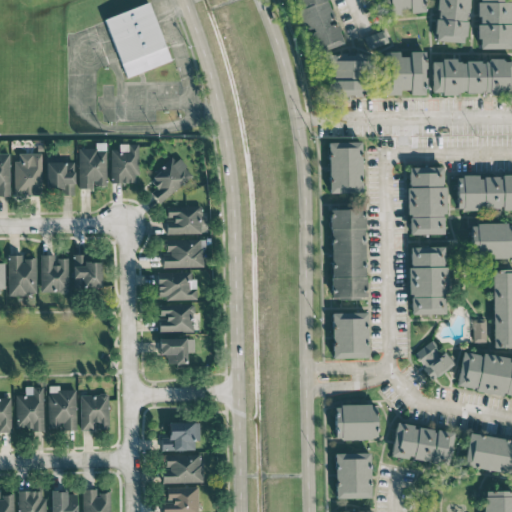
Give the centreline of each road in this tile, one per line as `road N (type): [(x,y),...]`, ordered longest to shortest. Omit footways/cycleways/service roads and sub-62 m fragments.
road 1 (secondary): [(185,0),(209,70),(232,186),(240,511)]
road 2 (secondary): [(308,511),(306,190),(284,60),(261,0)]
road 3 (residential): [(125,224),(130,511)]
road 4 (residential): [(0,462),(129,459)]
road 5 (residential): [(0,224),(125,224)]
